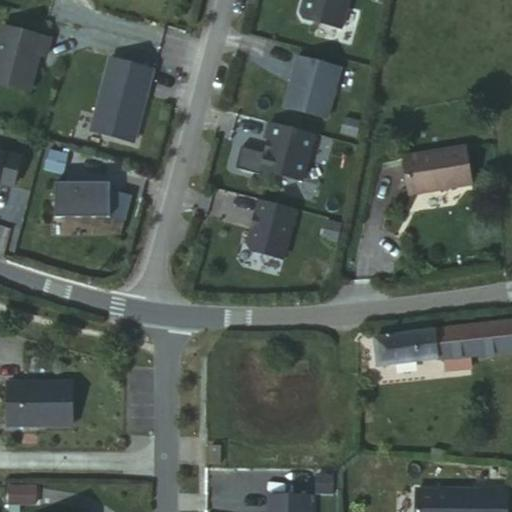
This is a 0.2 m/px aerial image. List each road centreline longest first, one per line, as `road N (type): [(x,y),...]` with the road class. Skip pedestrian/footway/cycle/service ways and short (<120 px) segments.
road 1 (unclassified): [(511,290),(343,313),(170,313)]
road 2 (residential): [(147,310),(224,0)]
road 3 (residential): [(0,458),(165,461)]
road 4 (unclassified): [(147,310),(0,269)]
road 5 (residential): [(170,313),(165,461)]
